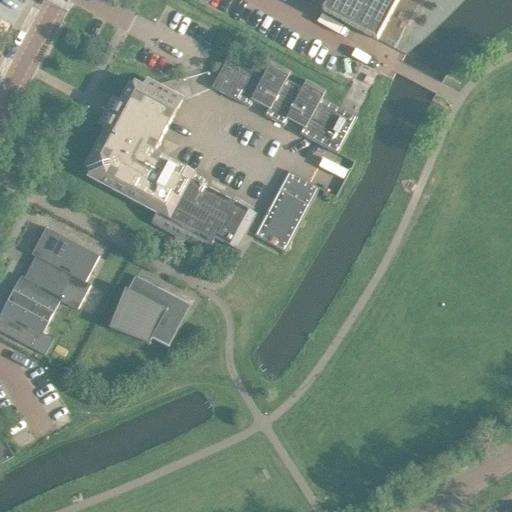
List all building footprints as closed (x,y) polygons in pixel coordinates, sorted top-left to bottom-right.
[(393,47),(417,0),(237,0),(229,15),(334,71),(343,53),(356,29),(356,28),(377,39),(392,48),(393,47)] [(262,78),(227,59),(211,88),(249,107),(252,100),(268,109),(264,116),(284,126),(287,119),(303,128),(300,135),(337,154),(356,117),(321,99),(325,91),(305,81),(302,88),(286,80),(290,72),(270,62),(262,78)] [(214,238),(233,249),(253,212),(189,178),(192,171),(154,151),(181,100),(145,81),(141,88),(132,83),(122,102),(115,98),(100,126),(108,130),(87,169),(88,174),(157,211),(152,220),(208,250),(214,238)] [(296,177),(296,176),(288,171),(288,173),(295,176),(292,182),(285,178),(284,179),(292,183),(286,194),(278,190),(254,236),(285,252),(319,188),(318,187),(314,194),(292,182),(295,177),(296,177)] [(500,206),(460,203),(457,248),(497,250),(500,206)] [(99,256),(46,228),(31,255),(35,257),(24,278),(20,276),(0,314),(0,316),(1,318),(0,320),(0,331),(34,350),(34,349),(39,351),(46,336),(42,334),(60,301),(77,310),(90,285),(85,282),(99,256)] [(188,306),(189,304),(137,277),(130,291),(125,288),(105,332),(148,351),(151,345),(167,352),(168,351),(167,351),(188,305),(188,306)] [(388,375),(364,394),(373,405),(397,386),(388,375)] [(390,474),(486,423),(469,391),(381,437),(387,449),(379,454),(390,474)] [(0,463),(14,455),(5,439),(0,441),(0,463)]
